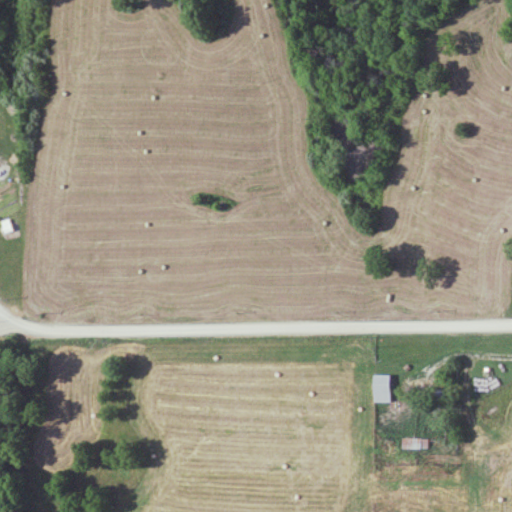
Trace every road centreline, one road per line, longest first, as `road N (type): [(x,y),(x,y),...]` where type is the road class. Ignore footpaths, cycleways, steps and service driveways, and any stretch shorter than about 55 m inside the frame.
road 1 (residential): [(511,329),(48,331),(0,312)]
road 2 (residential): [(41,0),(28,270),(68,331)]
